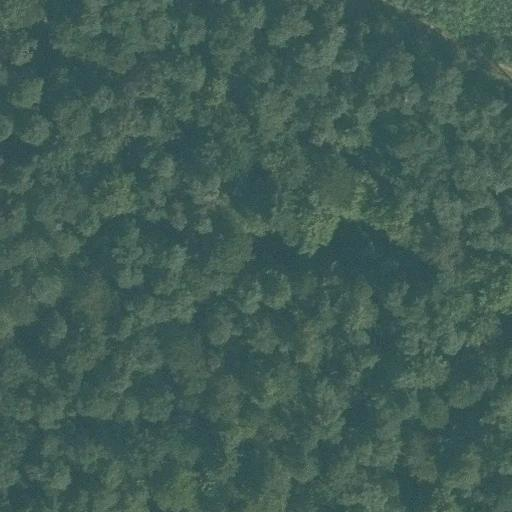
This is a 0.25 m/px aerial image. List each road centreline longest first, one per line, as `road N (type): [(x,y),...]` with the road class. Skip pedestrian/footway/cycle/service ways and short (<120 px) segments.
road 1 (secondary): [(511,273),(39,0)]
road 2 (track): [(332,0),(511,84)]
